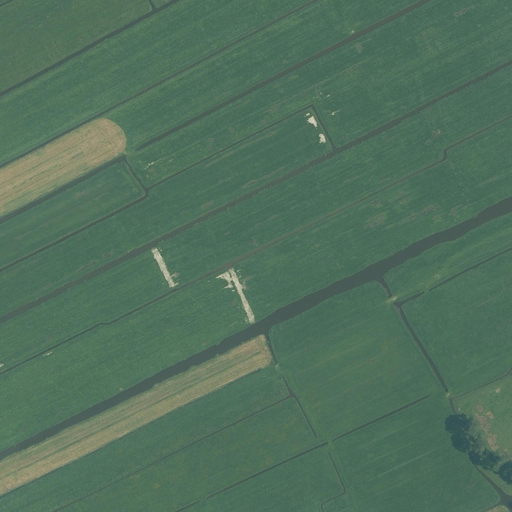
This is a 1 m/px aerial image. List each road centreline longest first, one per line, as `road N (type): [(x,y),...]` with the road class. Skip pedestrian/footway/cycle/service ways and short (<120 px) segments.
road 1 (track): [(330,445),(285,370),(285,351),(511,240)]
road 2 (track): [(359,511),(330,445),(284,469)]
